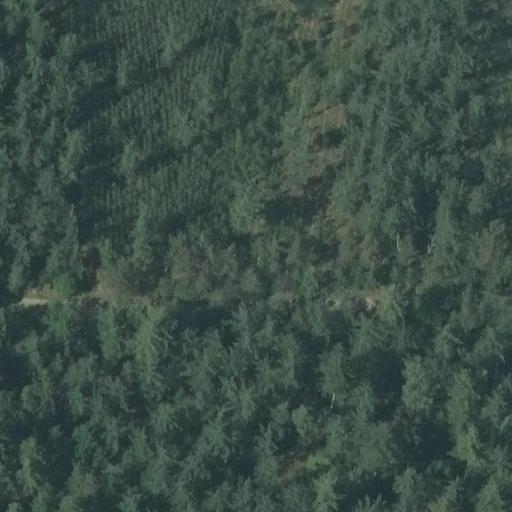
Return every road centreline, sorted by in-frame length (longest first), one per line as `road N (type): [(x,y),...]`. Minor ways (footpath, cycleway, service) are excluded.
road 1 (unknown): [(0,302),(116,311),(511,294)]
road 2 (track): [(65,511),(0,408)]
